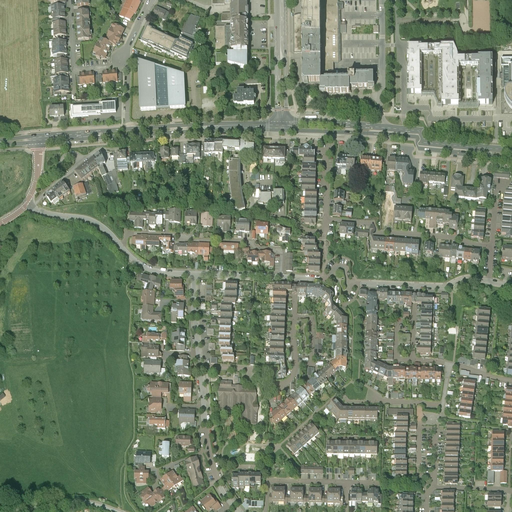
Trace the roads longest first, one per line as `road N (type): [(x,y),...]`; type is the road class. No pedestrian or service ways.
road 1 (primary): [(282,136),(511,159)]
road 2 (primary): [(511,149),(282,136)]
road 3 (residential): [(122,256),(136,244),(251,254),(284,263),(284,291)]
road 4 (residential): [(491,246),(326,231)]
road 5 (primary): [(80,146),(230,136)]
road 6 (residential): [(448,362),(442,405),(348,401),(339,392)]
road 7 (residential): [(122,68),(77,77),(71,0)]
